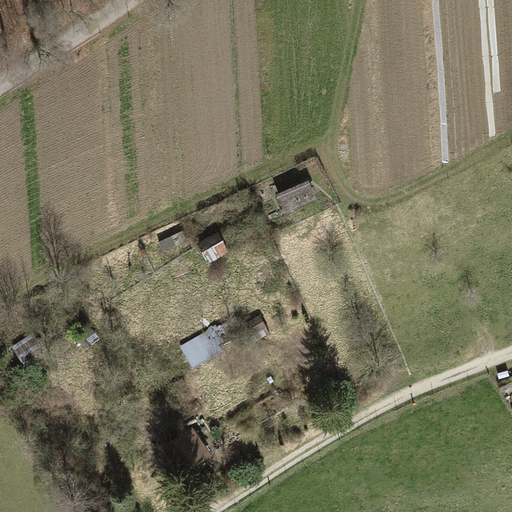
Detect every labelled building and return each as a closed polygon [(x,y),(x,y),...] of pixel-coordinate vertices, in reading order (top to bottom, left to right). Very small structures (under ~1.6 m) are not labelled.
[(305,181),(270,195),(278,215),(313,201),(305,181)] [(214,233),(193,243),(202,263),(224,254),(214,233)] [(257,315),(240,324),(250,342),(266,334),(257,315)] [(207,329),(175,347),(187,368),(219,351),(216,347),(240,333),(232,318),(208,331),(207,329)] [(189,428),(154,449),(171,478),(206,457),(189,428)]
